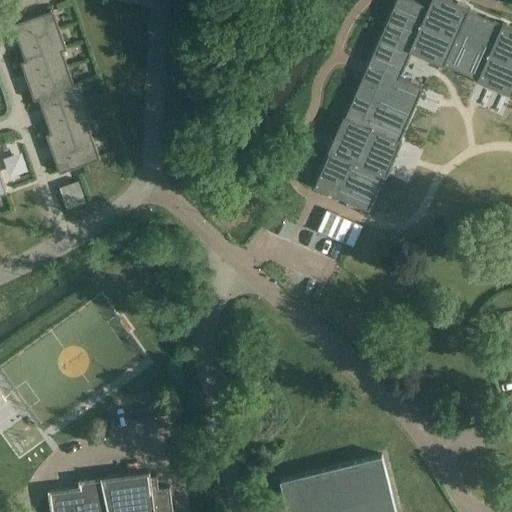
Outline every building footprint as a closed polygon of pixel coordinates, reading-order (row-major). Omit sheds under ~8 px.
[(0,0),(5,14),(42,0),(0,0)] [(329,151),(314,186),(369,210),(384,175),(386,176),(401,140),(400,139),(423,87),(400,77),(411,51),(445,65),(445,64),(478,78),(477,79),(511,95),(511,25),(502,22),(502,23),(469,9),(470,7),(467,6),(457,1),(453,0),(430,0),(428,6),(415,0),(395,0),(345,116),(343,115),(334,137),(329,148),(328,151),(329,151)] [(101,156),(94,136),(88,120),(93,118),(79,79),(74,81),(62,47),(66,46),(52,7),(12,22),(25,58),(20,59),(34,98),(39,96),(45,114),(51,130),(46,132),(60,171),(101,156)] [(511,155),(465,157),(466,180),(494,179),(494,188),(511,187),(511,155)] [(78,180),(59,187),(67,209),(86,202),(78,180)] [(327,210),(318,230),(350,244),(353,246),(362,226),(327,210)] [(395,511),(382,455),(293,477),(280,480),(288,511),(395,511)] [(173,511),(170,486),(158,487),(156,474),(150,475),(149,470),(79,479),(79,486),(49,490),(51,511),(173,511)]
